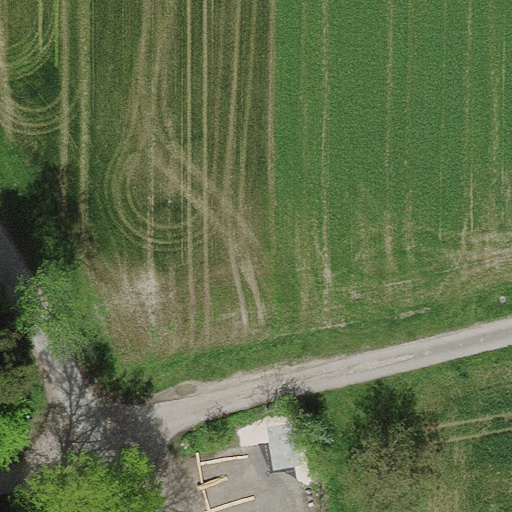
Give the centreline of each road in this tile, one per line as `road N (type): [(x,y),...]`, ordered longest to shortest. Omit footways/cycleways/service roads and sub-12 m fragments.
road 1 (track): [(511,337),(89,443)]
road 2 (unclassified): [(123,511),(89,443),(0,476)]
